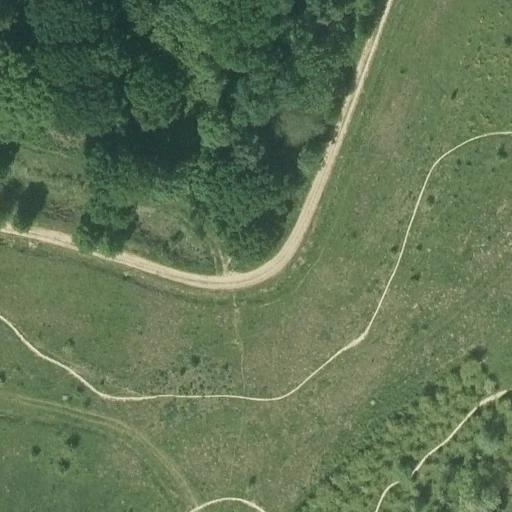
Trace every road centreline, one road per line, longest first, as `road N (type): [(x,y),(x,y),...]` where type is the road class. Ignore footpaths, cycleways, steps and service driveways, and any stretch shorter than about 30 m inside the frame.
road 1 (track): [(388,0),(295,235),(267,267),(243,277),(201,276),(0,223)]
road 2 (track): [(511,254),(374,376),(257,511)]
road 3 (track): [(199,0),(238,162),(228,256),(282,255)]
road 4 (track): [(0,399),(121,430),(161,461),(192,511)]
